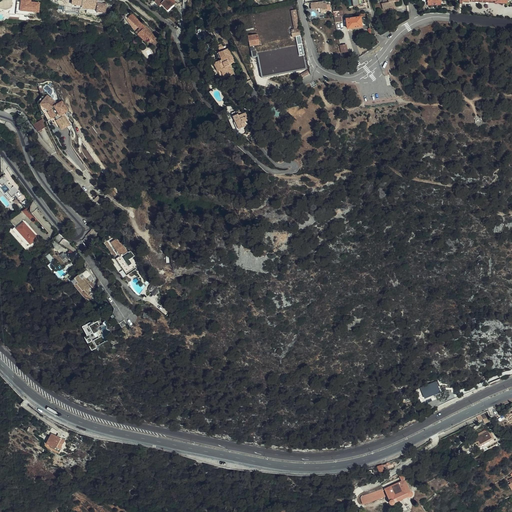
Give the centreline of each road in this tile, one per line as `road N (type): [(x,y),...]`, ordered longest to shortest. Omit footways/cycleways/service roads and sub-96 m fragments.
road 1 (primary): [(0,363),(45,404),(89,425),(293,467),(381,455),(488,403)]
road 2 (primary): [(483,393),(374,446),(287,455),(99,415),(53,393),(0,347)]
road 3 (residential): [(321,68),(260,100),(256,140),(274,161),(296,166),(268,169),(205,98),(170,26),(137,0)]
road 4 (tertiary): [(0,147),(68,236),(82,230),(38,175),(16,123),(0,115)]
